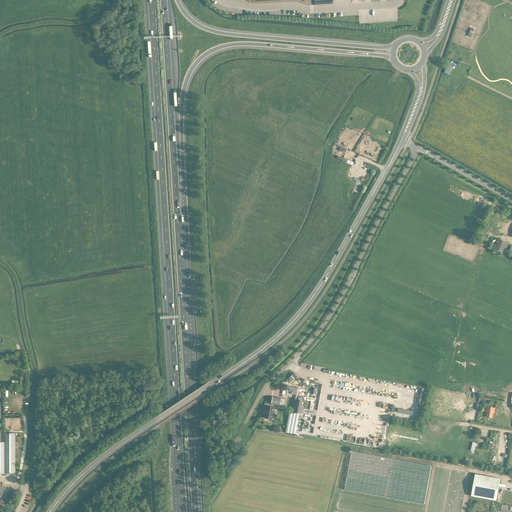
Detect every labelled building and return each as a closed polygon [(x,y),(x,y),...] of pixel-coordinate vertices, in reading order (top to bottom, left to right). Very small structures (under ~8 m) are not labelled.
[(449,75),(453,67),(448,64),(444,73),(449,75)] [(337,156),(336,159),(353,165),(354,161),(337,156)] [(499,239),(495,249),(502,252),(506,241),(499,239)] [(279,405),(281,398),(272,396),(270,403),(272,404),(271,405),(275,405),(276,404),(279,405)] [(295,400),(293,412),(300,413),(303,401),(303,398),(298,397),(298,400),(295,400)] [(507,405),(498,404),(496,417),(505,418),(507,405)] [(265,410),(264,413),(263,418),(272,419),(274,407),(266,406),(265,410)] [(486,417),(492,418),(493,411),(494,411),(495,408),(486,407),(485,412),(487,412),(486,417)] [(398,408),(396,416),(411,419),(413,411),(398,408)] [(298,414),(289,412),(285,432),(295,434),(298,414)] [(14,433),(0,433),(0,443),(0,473),(14,473),(14,433)] [(424,504),(431,466),(351,451),(344,490),(424,504)] [(496,500),(500,479),(475,474),(471,496),(496,500)]
